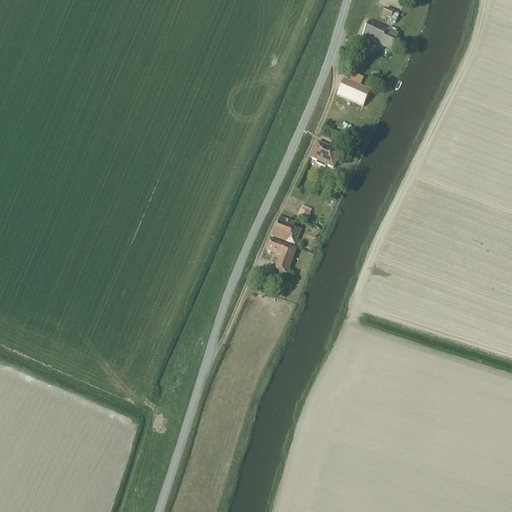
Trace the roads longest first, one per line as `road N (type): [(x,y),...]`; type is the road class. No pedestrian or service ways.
road 1 (unclassified): [(157,511),(231,278),(329,59),(345,0)]
road 2 (track): [(329,59),(334,82),(314,137),(210,348)]
